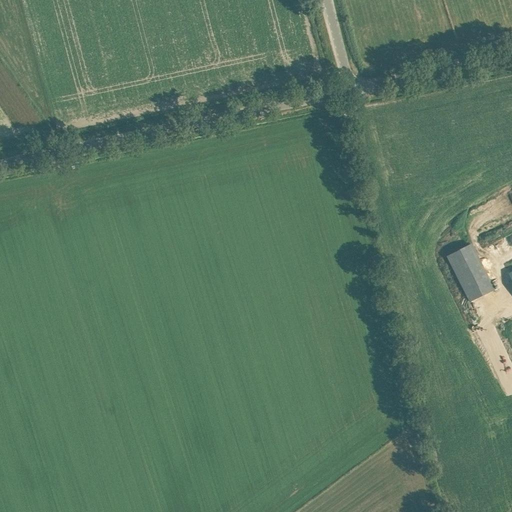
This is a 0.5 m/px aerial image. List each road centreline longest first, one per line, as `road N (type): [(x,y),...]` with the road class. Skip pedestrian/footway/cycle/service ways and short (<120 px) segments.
road 1 (unclassified): [(0,159),(347,86)]
road 2 (unclassified): [(347,86),(511,53)]
